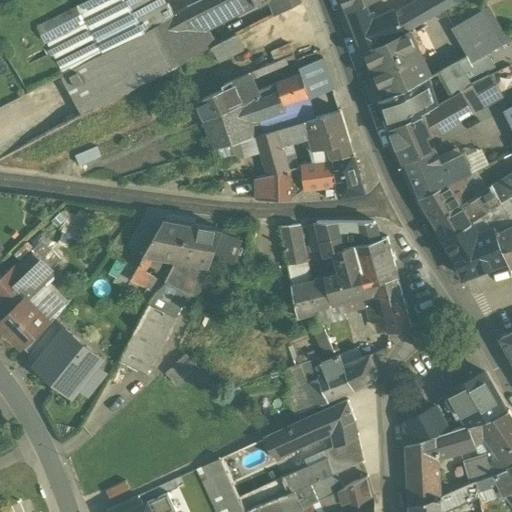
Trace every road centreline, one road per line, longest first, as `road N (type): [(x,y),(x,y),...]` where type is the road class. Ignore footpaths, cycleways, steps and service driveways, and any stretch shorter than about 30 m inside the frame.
road 1 (residential): [(399,202),(345,212),(217,211),(0,182)]
road 2 (residential): [(461,299),(413,344),(384,387),(388,511)]
road 3 (residential): [(399,202),(326,0)]
road 4 (residential): [(71,511),(44,446),(0,379)]
